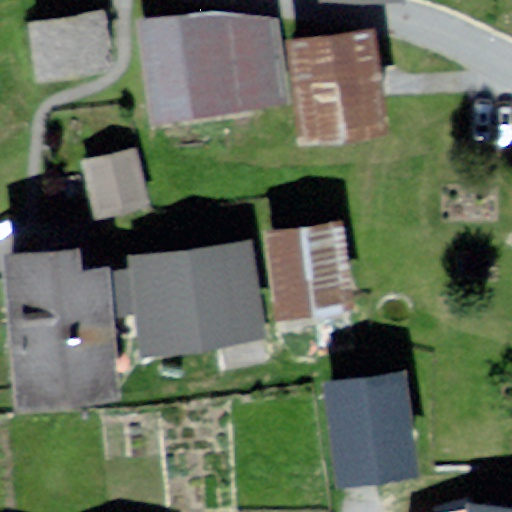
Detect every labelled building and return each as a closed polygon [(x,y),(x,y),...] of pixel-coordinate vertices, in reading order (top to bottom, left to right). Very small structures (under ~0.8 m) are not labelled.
[(213,20),(149,29),(160,115),(280,99),(271,29),(213,20)] [(100,21),(36,30),(42,76),(106,67),(100,21)] [(371,39),(295,49),(307,141),(384,131),(371,39)] [(132,159),(90,167),(98,214),(141,206),(132,159)] [(339,234),(272,242),(280,315),(348,307),(339,234)] [(245,255),(137,270),(148,351),(257,335),(245,255)] [(76,256),(10,262),(23,403),(112,395),(101,278),(79,281),(76,256)] [(399,382),(330,390),(340,481),(409,474),(399,382)] [(511,511),(511,502),(453,495),(414,511),(511,511)]
